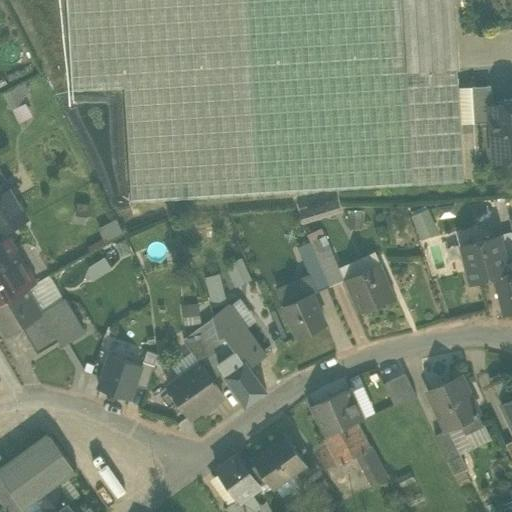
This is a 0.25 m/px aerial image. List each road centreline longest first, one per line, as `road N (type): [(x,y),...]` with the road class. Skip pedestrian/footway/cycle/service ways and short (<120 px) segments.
road 1 (residential): [(188,465),(339,367),(397,348),(511,343)]
road 2 (residential): [(0,403),(16,396),(76,407),(188,465)]
